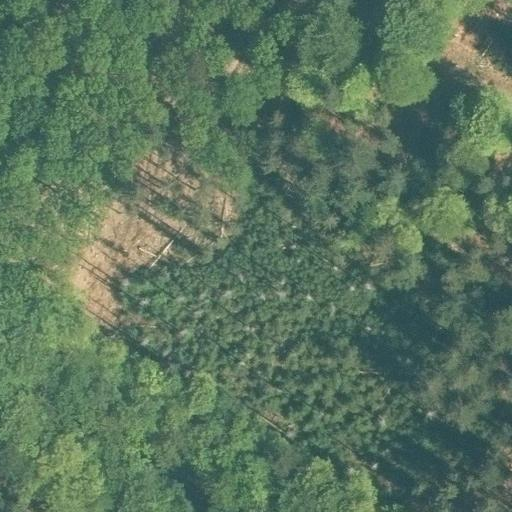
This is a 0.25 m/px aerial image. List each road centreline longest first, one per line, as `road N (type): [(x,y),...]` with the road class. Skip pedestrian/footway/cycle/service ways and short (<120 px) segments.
road 1 (track): [(0,317),(350,511)]
road 2 (track): [(323,0),(511,106)]
